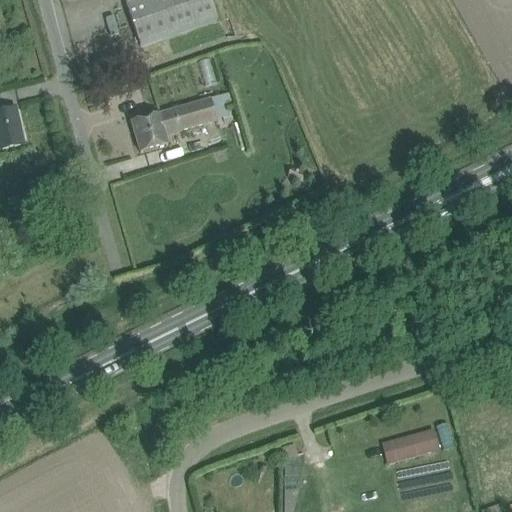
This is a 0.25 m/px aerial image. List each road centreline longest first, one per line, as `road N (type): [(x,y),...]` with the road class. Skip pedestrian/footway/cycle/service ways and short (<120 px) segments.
road 1 (secondary): [(0,425),(113,358),(511,169)]
road 2 (unclassified): [(176,511),(180,455),(298,407),(511,344)]
road 3 (unclassified): [(113,261),(45,0)]
